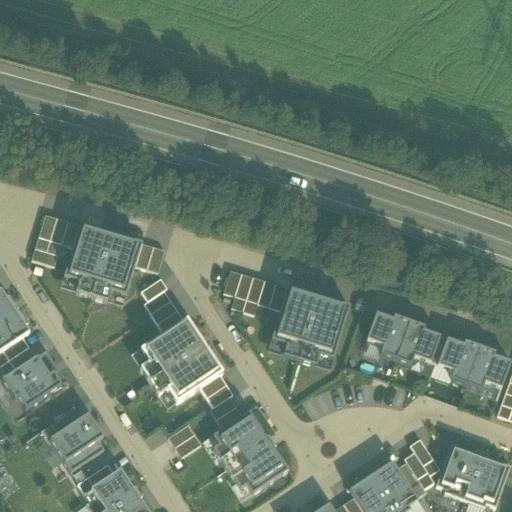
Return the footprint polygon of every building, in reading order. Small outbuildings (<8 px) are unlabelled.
[(71,252),(78,229),(44,219),(30,264),(53,271),(60,248),(71,252)] [(71,252),(59,287),(121,308),(133,272),(141,250),(78,229),(71,252)] [(141,248),(141,250),(133,272),(156,279),(163,255),(141,248)] [(277,320),(285,298),(230,280),(222,302),(233,305),(229,317),(263,328),(267,316),(277,320)] [(136,303),(160,340),(181,327),(158,290),(136,303)] [(0,324),(13,316),(0,295),(0,324)] [(286,299),(267,356),(330,377),(349,320),(286,299)] [(27,337),(13,316),(0,324),(0,353),(20,341),(27,337)] [(160,340),(136,355),(174,414),(198,398),(219,385),(223,382),(185,324),(181,327),(160,340)] [(412,374),(429,380),(438,353),(421,348),(422,344),(393,334),(392,337),(374,330),(365,357),(381,362),(378,372),(409,382),(412,374)] [(20,341),(0,353),(0,373),(4,380),(34,361),(20,341)] [(482,399),(499,405),(508,379),(491,373),(493,369),(463,359),(462,362),(444,356),(435,382),(451,388),(448,397),(479,407),(482,399)] [(0,383),(0,384),(20,414),(57,389),(37,359),(34,361),(4,380),(0,383)] [(511,380),(497,427),(511,432),(511,380)] [(219,385),(198,398),(224,437),(244,424),(219,385)] [(46,432),(53,441),(82,421),(76,411),(46,432)] [(85,422),(45,449),(62,474),(102,448),(85,422)] [(224,437),(200,453),(237,510),(285,479),(247,422),(244,424),(224,437)] [(188,428),(168,440),(181,460),(200,448),(188,428)] [(446,455),(432,498),(476,511),(497,511),(509,476),(490,470),(492,464),(471,458),(470,463),(446,455)] [(389,466),(344,496),(351,507),(354,511),(418,511),(419,511),(415,505),(397,477),(389,466)] [(405,471),(397,477),(415,505),(424,499),(405,471)] [(137,511),(116,480),(88,499),(96,511),(137,511)]
